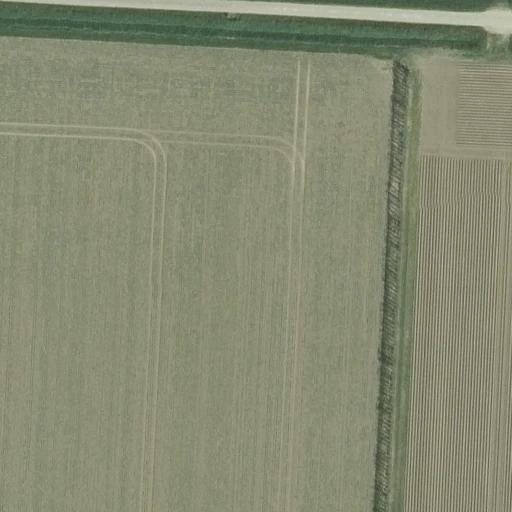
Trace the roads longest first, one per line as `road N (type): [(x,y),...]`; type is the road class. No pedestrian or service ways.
road 1 (track): [(511,60),(419,55),(398,511)]
road 2 (unclassified): [(234,7),(95,0)]
